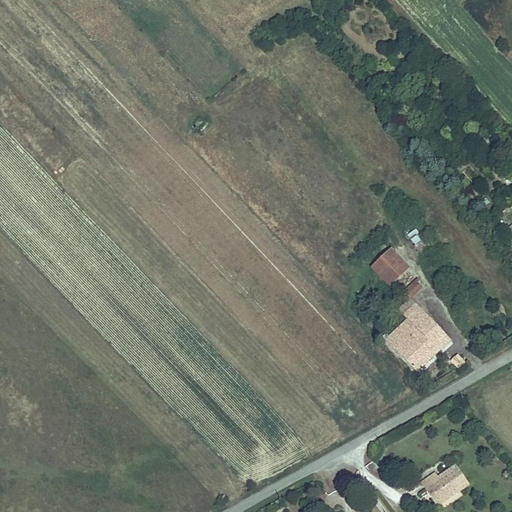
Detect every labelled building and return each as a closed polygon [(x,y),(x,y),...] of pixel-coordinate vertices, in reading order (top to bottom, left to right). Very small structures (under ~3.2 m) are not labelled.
[(433,247),(425,238),(417,246),(425,254),(433,247)] [(376,270),(396,289),(414,271),(394,251),(376,270)] [(409,293),(415,300),(426,289),(424,286),(426,283),(423,280),(409,293)] [(415,300),(404,310),(415,322),(426,312),(415,300)] [(415,322),(394,342),(404,353),(425,333),(428,336),(439,325),(426,312),(415,322)] [(425,333),(404,353),(422,372),(455,342),(439,325),(428,336),(425,333)] [(455,360),(463,369),(471,365),(462,354),(455,360)] [(440,474),(425,484),(442,507),(474,485),(460,466),(443,478),(440,474)]
